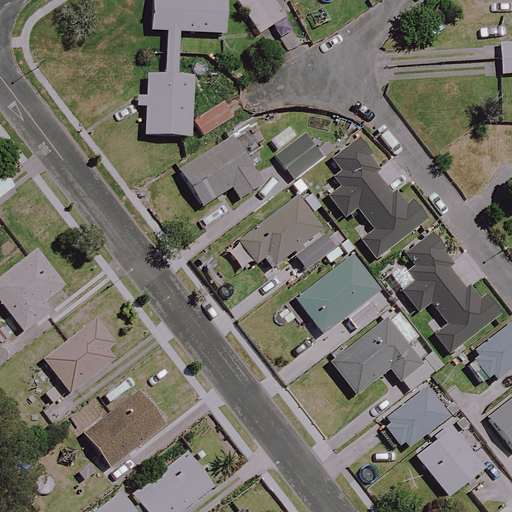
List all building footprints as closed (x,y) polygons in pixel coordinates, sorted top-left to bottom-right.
[(147,77),(146,97),(137,96),(136,109),(145,110),(144,138),(189,140),(192,80),(177,79),(179,35),(224,37),(225,0),(150,0),(149,33),(164,34),(162,78),(147,77)] [(284,19),(271,0),(241,0),(237,3),(258,36),(284,19)] [(511,45),(501,45),(501,74),(511,74),(511,45)] [(234,119),(224,103),(193,123),(203,139),(234,119)] [(400,188),(362,131),(336,149),(348,167),(321,185),(331,201),(351,188),(367,213),(353,231),(368,242),(384,222),(421,197),(411,181),(400,188)] [(323,160),(303,134),(273,157),(292,183),(323,160)] [(261,187),(231,140),(178,172),(201,209),(231,190),(238,201),(261,187)] [(319,234),(296,203),(238,245),(254,267),(265,259),(271,269),(319,234)] [(477,283),(432,214),(396,238),(410,260),(393,280),(411,296),(422,283),(438,309),(425,323),(443,339),(506,302),(493,280),(477,283)] [(62,289),(34,253),(0,279),(0,305),(22,334),(48,314),(41,305),(62,289)] [(377,293),(349,257),(294,301),(321,336),(377,293)] [(113,346),(94,322),(42,362),(68,396),(112,362),(105,353),(113,346)] [(420,367),(383,322),(329,366),(355,398),(387,372),(398,385),(420,367)] [(471,355),(474,359),(465,366),(481,385),(490,378),(494,384),(511,369),(511,324),(510,323),(471,355)] [(382,423),(385,426),(379,431),(395,452),(401,447),(404,452),(447,419),(425,390),(382,423)] [(163,428),(136,394),(82,436),(109,470),(163,428)] [(511,450),(511,401),(488,421),(511,450)] [(482,470),(448,429),(413,457),(448,499),(482,470)] [(181,511),(212,488),(185,455),(131,497),(143,511),(181,511)] [(135,511),(119,491),(91,511),(135,511)]
